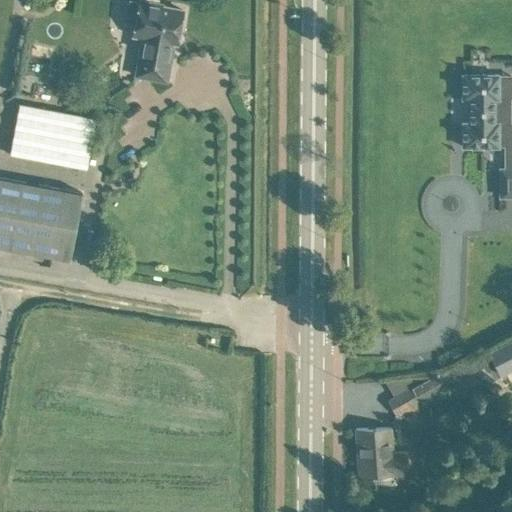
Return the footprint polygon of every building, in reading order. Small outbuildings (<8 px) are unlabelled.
[(143,36),(136,74),(166,80),(172,42),(177,43),(183,9),(163,6),(163,4),(159,3),(158,0),(143,0),(141,0),(139,0),(139,1),(135,0),(129,0),(129,2),(127,3),(126,10),(127,13),(127,15),(136,17),(133,34),(143,36)] [(498,74),(462,74),(462,98),(470,98),(470,122),(462,122),(462,146),(498,146),(498,145),(506,145),(506,123),(510,123),(510,97),(498,97),(498,74)] [(10,154),(67,164),(86,168),(96,117),(20,103),(10,154)] [(511,168),(500,169),(500,197),(511,196),(511,168)] [(0,176),(0,245),(70,259),(82,192),(0,176)] [(511,345),(491,356),(503,378),(511,373),(511,345)] [(437,369),(393,394),(405,414),(449,389),(437,369)] [(391,425),(376,426),(356,428),(359,476),(408,472),(407,451),(393,452),(391,425)]
